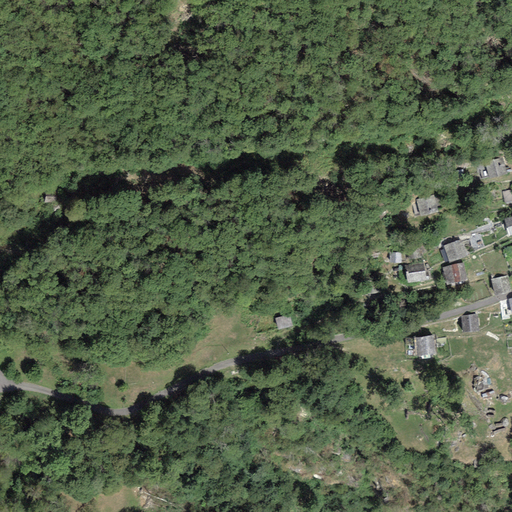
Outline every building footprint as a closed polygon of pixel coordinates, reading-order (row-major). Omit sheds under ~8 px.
[(503,157),(485,162),(489,178),(507,173),(503,157)] [(434,194),(416,200),(421,215),(439,210),(434,194)] [(461,239),(444,245),(449,260),(466,255),(461,239)] [(402,252),(390,252),(389,261),(401,262),(402,252)] [(423,263),(405,266),(407,281),(425,279),(423,263)] [(462,263),(442,268),(446,285),(467,280),(462,263)] [(508,274),(492,278),(496,295),(511,291),(508,274)] [(290,313),(275,317),(278,329),(293,325),(290,313)] [(477,313),(461,315),(463,332),(479,330),(477,313)] [(433,334),(414,337),(416,354),(435,352),(433,334)]
